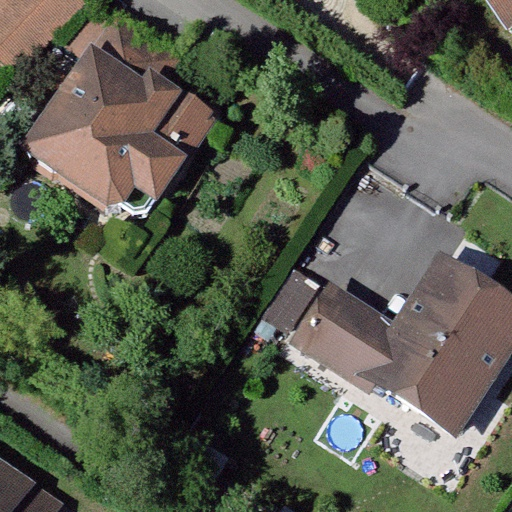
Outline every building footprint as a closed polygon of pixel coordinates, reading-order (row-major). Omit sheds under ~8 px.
[(29,0),(22,8),(59,41),(84,15),(68,0),(29,0)] [(300,0),(274,0),(292,12),(300,0)] [(511,0),(494,0),(502,11),(511,2),(511,0)] [(0,60),(22,81),(59,41),(22,8),(0,31),(0,60)] [(120,218),(131,216),(141,200),(161,214),(212,137),(206,135),(209,129),(184,113),(181,118),(158,103),(179,72),(124,37),(41,166),(49,171),(49,177),(64,187),(71,186),(81,193),(120,218)] [(156,222),(161,214),(141,200),(131,216),(146,225),(156,222)] [(357,384),(362,376),(444,427),(511,316),(511,311),(431,262),(386,333),(321,293),(291,343),(357,384)] [(33,511),(0,489),(0,511),(33,511)]
